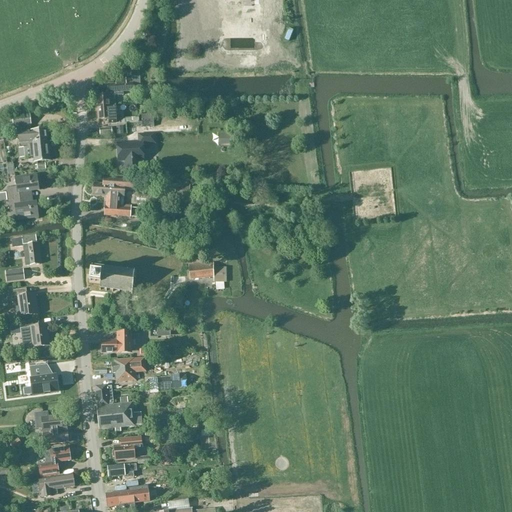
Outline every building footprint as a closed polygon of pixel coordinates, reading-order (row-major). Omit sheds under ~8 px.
[(152,13),(148,21),(152,24),(157,16),(152,13)] [(115,107),(115,105),(114,96),(123,96),(123,92),(140,91),(140,77),(133,77),(133,83),(126,83),(125,78),(115,78),(115,84),(108,84),(108,95),(96,96),(97,108),(115,107)] [(126,117),(120,118),(119,116),(116,116),(115,107),(97,108),(98,121),(108,120),(108,125),(139,123),(139,119),(126,119),(126,117)] [(31,132),(30,117),(30,115),(11,117),(13,128),(16,128),(17,133),(18,144),(23,143),(28,143),(47,141),(46,130),(31,132)] [(142,129),(154,128),(153,116),(141,117),(142,129)] [(111,128),(99,129),(100,137),(112,136),(111,128)] [(144,162),(143,146),(143,145),(156,144),(155,134),(137,135),(138,143),(117,144),(118,163),(124,163),(125,170),(139,169),(138,162),(144,162)] [(230,134),(226,134),(227,144),(234,144),(234,142),(234,134),(230,134)] [(49,161),(48,152),(47,141),(28,143),(28,145),(29,145),(29,147),(24,147),(24,148),(18,149),(19,158),(25,158),(25,159),(33,158),(34,163),(49,161)] [(166,171),(167,182),(176,182),(176,171),(166,171)] [(32,192),(38,192),(36,176),(14,180),(16,188),(7,189),(8,201),(32,198),(32,192)] [(93,184),(92,196),(104,197),(106,197),(106,198),(106,206),(116,207),(115,216),(140,218),(141,209),(131,209),(131,207),(123,206),(123,198),(124,198),(124,191),(135,192),(136,181),(103,179),(102,185),(93,184)] [(190,185),(165,184),(164,197),(189,198),(190,185)] [(36,202),(33,202),(32,198),(8,201),(10,213),(15,212),(16,221),(38,218),(36,202)] [(11,241),(12,248),(22,246),(25,267),(39,266),(35,237),(11,241)] [(226,268),(213,268),(213,264),(188,267),(190,281),(213,278),(214,283),(216,283),(216,289),(221,289),(221,283),(226,283),(226,268)] [(131,293),(134,271),(89,267),(89,284),(100,286),(100,290),(131,293)] [(7,283),(24,281),(23,270),(5,272),(7,283)] [(34,293),(26,295),(26,289),(7,292),(8,299),(17,297),(20,318),(37,315),(34,293)] [(21,333),(23,349),(50,346),(47,325),(35,327),(34,321),(10,324),(12,335),(21,333)] [(101,354),(132,354),(131,333),(112,333),(112,341),(101,341),(101,354)] [(116,384),(136,382),(135,374),(146,372),(145,358),(114,361),(114,363),(111,363),(112,374),(115,374),(116,384)] [(32,387),(23,389),(24,396),(33,395),(47,393),(57,392),(55,376),(47,377),(46,365),(29,367),(32,387)] [(158,390),(172,389),(171,377),(157,379),(158,390)] [(96,407),(113,406),(111,387),(107,387),(107,386),(94,387),(96,407)] [(141,414),(133,414),(132,404),(128,404),(127,399),(121,399),(122,405),(113,406),(96,407),(99,431),(115,429),(115,432),(121,432),(120,428),(134,427),(134,426),(142,425),(141,414)] [(65,426),(66,426),(65,416),(48,417),(47,412),(34,413),(35,429),(43,428),(44,445),(68,443),(67,432),(65,432),(65,426)] [(133,449),(141,449),(140,438),(120,440),(121,447),(114,447),(114,451),(112,452),(113,457),(115,458),(115,461),(134,459),(133,449)] [(14,449),(21,445),(19,441),(12,446),(14,449)] [(58,475),(56,463),(70,461),(69,448),(45,452),(46,464),(39,465),(40,477),(58,475)] [(137,465),(150,464),(149,457),(137,458),(137,465)] [(124,477),(124,478),(133,477),(133,472),(136,471),(136,465),(124,466),(107,467),(108,478),(124,477)] [(140,485),(164,483),(163,473),(139,475),(140,485)] [(50,490),(74,487),(72,475),(54,478),(39,480),(41,498),(51,496),(50,490)] [(128,492),(105,495),(107,507),(119,506),(119,511),(133,511),(136,511),(135,504),(149,502),(149,501),(148,501),(147,491),(148,491),(148,486),(128,488),(129,492),(128,492)] [(176,500),(165,501),(166,509),(187,506),(186,502),(177,504),(176,500)]
